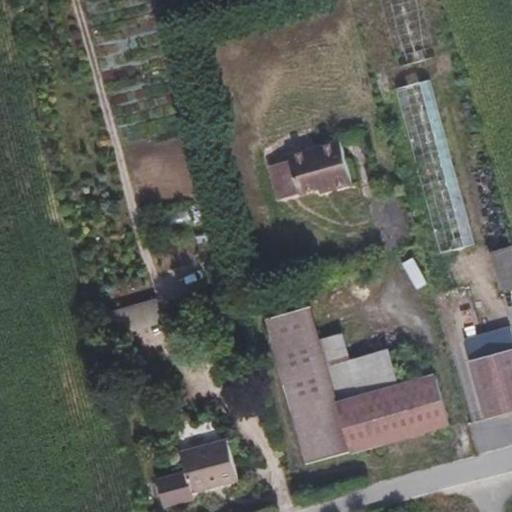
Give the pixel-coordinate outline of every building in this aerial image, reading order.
[(419,0),(380,0),(398,68),(435,58),(419,0)] [(429,81),(396,90),(440,254),(473,245),(429,81)] [(353,180),(340,137),(290,152),(300,190),(319,184),(330,181),(332,186),(353,180)] [(508,309),(511,307),(511,248),(491,255),(508,309)] [(335,404),(316,343),(304,308),(262,322),(307,466),(350,452),(335,404)] [(358,397),(339,335),(316,343),(335,404),(358,397)] [(511,345),(468,358),(486,416),(511,408),(511,345)] [(350,452),(447,421),(432,373),(358,397),(335,404),(350,452)] [(186,474),(155,483),(162,511),(194,502),(192,494),(237,482),(226,440),(180,452),(186,474)]
